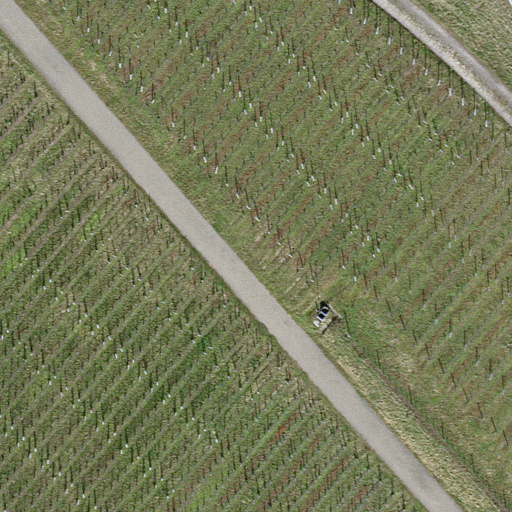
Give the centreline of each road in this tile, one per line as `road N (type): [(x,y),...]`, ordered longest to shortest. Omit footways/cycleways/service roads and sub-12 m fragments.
road 1 (track): [(442,511),(272,339),(0,15)]
road 2 (track): [(392,0),(511,108)]
